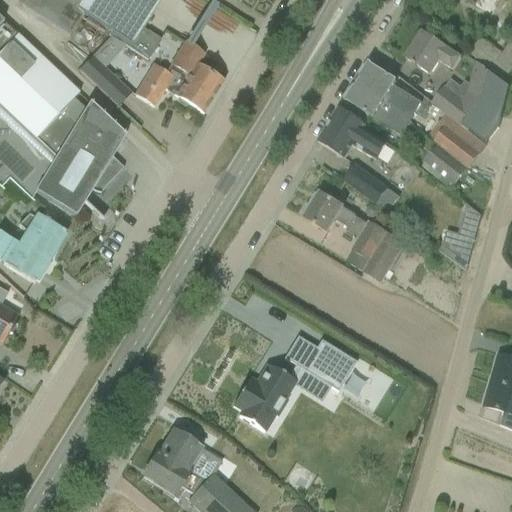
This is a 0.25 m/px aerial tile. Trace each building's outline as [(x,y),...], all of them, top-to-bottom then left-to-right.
[(107,38),(116,44),(117,43),(147,63),(159,42),(147,33),(146,34),(142,31),(161,0),(25,0),(20,9),(67,39),(81,17),(110,34),(107,38)] [(230,16),(232,13),(207,0),(203,0),(196,13),(199,14),(192,29),(208,38),(214,27),(241,41),(249,26),(230,16)] [(460,0),(474,8),(479,0),(484,0),(497,8),(501,0),(460,0)] [(34,195),(58,209),(75,220),(90,195),(92,196),(96,197),(99,198),(99,196),(122,171),(111,161),(124,139),(88,106),(75,127),(62,114),(78,96),(16,38),(2,25),(0,22),(0,191),(8,183),(29,203),(34,195)] [(405,61),(422,72),(427,76),(436,63),(451,73),(460,61),(438,47),(422,36),(405,61)] [(473,47),(466,57),(510,84),(511,77),(511,41),(502,56),(486,43),(480,52),(473,47)] [(169,68),(164,76),(171,80),(172,79),(210,104),(222,85),(196,69),(199,65),(204,58),(187,47),(184,45),(170,65),(168,68),(169,68)] [(77,73),(117,110),(130,96),(91,59),(77,73)] [(432,105),(451,120),(466,133),(485,109),(504,114),(510,90),(492,85),(494,79),(477,67),(475,66),(467,95),(461,103),(444,90),(432,105)] [(152,67),(132,98),(136,100),(153,110),(164,92),(202,117),(210,104),(172,79),(171,80),(164,76),(152,67)] [(357,85),(411,119),(420,105),(392,88),(395,83),(386,77),(369,67),(357,85)] [(411,119),(357,85),(346,104),(397,136),(400,137),(411,119)] [(327,128),(317,145),(323,148),(344,161),(351,151),(352,149),(377,164),(379,159),(387,147),(373,139),(370,142),(360,136),(365,128),(342,113),(340,113),(338,111),(327,128)] [(477,158),(443,131),(433,144),(467,171),(477,158)] [(424,165),(454,188),(466,172),(437,149),(424,165)] [(354,167),(342,184),(376,208),(388,191),(354,167)] [(369,264),(362,275),(380,286),(404,247),(368,226),(368,227),(356,220),(356,219),(319,196),(304,222),(327,236),(335,222),(348,230),(346,233),(359,241),(352,253),(369,264)] [(368,211),(366,215),(367,220),(372,222),(377,220),(379,216),(377,211),(373,209),(368,211)] [(0,265),(5,269),(5,270),(33,287),(34,285),(32,284),(33,283),(38,286),(49,267),(45,265),(48,260),(52,262),(56,253),(60,243),(61,238),(62,237),(63,237),(64,235),(36,218),(34,222),(28,218),(17,229),(26,237),(19,248),(0,236),(0,265)] [(446,234),(442,248),(467,266),(467,265),(471,252),(474,242),(446,234)] [(464,296),(474,276),(453,266),(443,287),(464,296)] [(0,346),(1,347),(17,319),(0,309),(0,306),(6,296),(0,292),(0,346)] [(254,388),(247,384),(232,409),(241,415),(237,420),(263,436),(273,419),(275,420),(286,403),(284,402),(293,388),(294,385),(301,373),(330,391),(337,395),(355,365),(320,344),(315,351),(296,340),(283,362),(294,369),(287,381),(266,368),(254,388)] [(511,362),(498,358),(484,409),(503,415),(499,428),(511,433),(511,362)] [(202,486),(230,511),(248,511),(212,479),(220,465),(200,453),(200,452),(172,434),(158,457),(202,486)] [(230,511),(202,486),(158,457),(157,458),(156,457),(143,479),(174,498),(179,490),(192,498),(187,504),(194,511),(230,511)]
